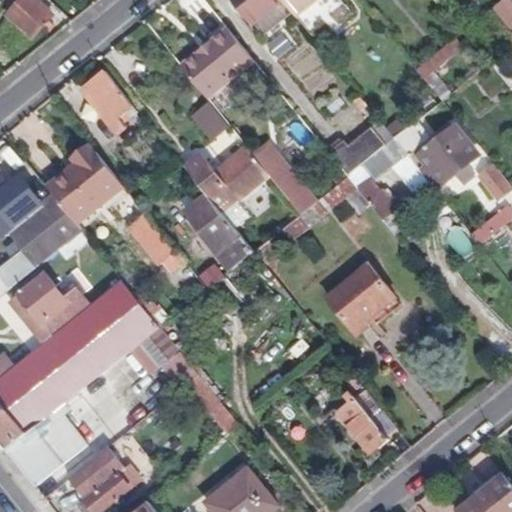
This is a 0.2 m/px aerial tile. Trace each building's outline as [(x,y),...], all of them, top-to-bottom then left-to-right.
[(37,39),(57,18),(35,0),(27,0),(13,16),(37,39)] [(35,0),(57,18),(38,0),(35,0)] [(283,0),(233,0),(264,38),(294,15),(283,0)] [(283,0),(294,15),(299,19),(321,0),(283,0)] [(511,29),(511,2),(510,0),(505,0),(495,9),(511,29)] [(266,45),(283,59),(295,43),(277,30),(266,45)] [(253,64),(226,31),(205,48),(207,51),(198,59),(195,56),(179,69),(206,102),(253,64)] [(408,63),(442,105),(449,98),(431,74),(462,50),(455,40),(422,67),(414,57),(408,63)] [(207,51),(205,48),(195,56),(198,59),(207,51)] [(109,74),(84,95),(114,134),(117,133),(121,137),(127,133),(123,128),(140,114),(109,74)] [(229,130),(210,107),(195,119),(213,142),(229,130)] [(253,130),(242,140),(283,191),(294,181),(253,130)] [(482,154),(474,144),(469,147),(455,130),(421,158),(427,165),(423,169),(439,189),(482,154)] [(347,180),(357,172),(387,149),(372,131),(347,151),(342,144),(328,156),(347,180)] [(79,227),(82,231),(128,193),(124,189),(97,156),(96,158),(88,147),(71,161),(74,164),(47,187),(51,192),(55,198),(79,227)] [(188,170),(211,199),(225,216),(269,180),(247,152),(218,174),(204,158),(188,170)] [(498,197),(509,188),(493,168),(482,178),(498,197)] [(358,193),(367,183),(357,172),(347,180),(358,193)] [(82,231),(79,227),(55,198),(43,208),(21,182),(10,191),(6,185),(0,184),(0,232),(4,238),(10,234),(39,271),(61,253),(84,233),(82,231)] [(358,193),(394,237),(405,227),(369,182),(367,183),(358,193)] [(300,218),(278,237),(286,248),(336,208),(327,197),(300,218)] [(221,254),(242,238),(225,216),(211,199),(190,215),(221,254)] [(475,233),(482,242),(511,218),(511,210),(509,206),(475,233)] [(162,266),(178,254),(147,217),(131,229),(162,266)] [(68,261),(91,243),(84,233),(61,253),(68,261)] [(206,287),(224,278),(218,264),(200,273),(206,287)] [(370,330),(401,305),(369,266),(327,299),(356,336),(368,327),(370,330)] [(49,344),(56,339),(92,309),(80,294),(68,303),(46,275),(29,289),(31,292),(16,304),(39,331),(49,344)] [(0,382),(37,429),(133,352),(152,376),(180,353),(162,331),(124,284),(92,309),(56,339),(49,344),(17,369),(0,382)] [(0,362),(0,382),(17,369),(7,356),(0,362)] [(269,384),(292,367),(285,358),(262,374),(269,384)] [(234,440),(243,431),(199,376),(189,384),(234,440)] [(0,382),(0,439),(38,488),(66,465),(37,429),(0,382)] [(389,442),(399,432),(366,391),(356,399),(389,442)] [(372,454),(389,442),(356,399),(339,414),(372,454)] [(108,449),(71,479),(89,502),(84,506),(89,511),(112,511),(122,504),(119,500),(143,480),(132,466),(126,471),(108,449)] [(273,511),(278,507),(249,470),(207,505),(213,511),(273,511)] [(511,511),(511,484),(506,477),(463,511),(511,511)]
